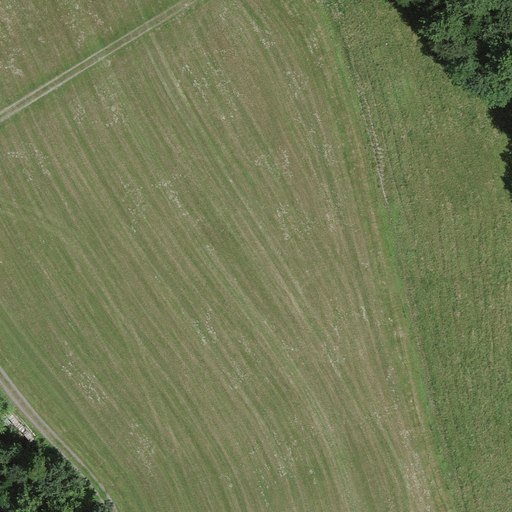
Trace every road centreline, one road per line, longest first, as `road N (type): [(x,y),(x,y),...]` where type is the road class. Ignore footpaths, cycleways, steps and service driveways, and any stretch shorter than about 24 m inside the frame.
road 1 (track): [(194,0),(0,116)]
road 2 (track): [(0,367),(117,511)]
